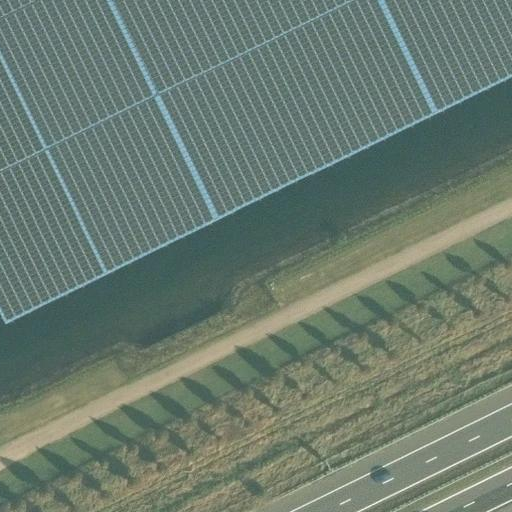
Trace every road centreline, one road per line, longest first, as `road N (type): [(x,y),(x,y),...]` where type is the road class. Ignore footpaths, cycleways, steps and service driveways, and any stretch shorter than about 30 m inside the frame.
road 1 (unclassified): [(511,206),(0,456)]
road 2 (motorway): [(511,419),(323,511)]
